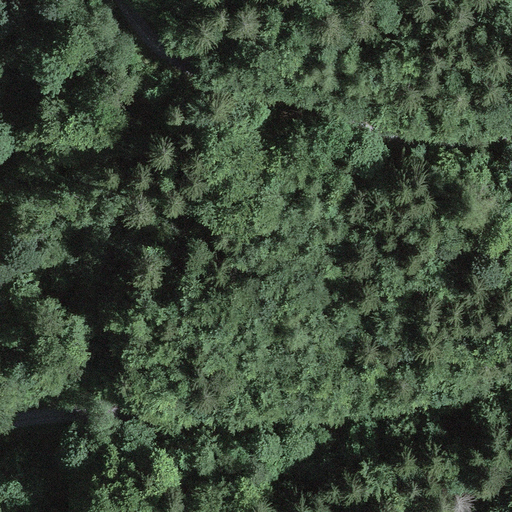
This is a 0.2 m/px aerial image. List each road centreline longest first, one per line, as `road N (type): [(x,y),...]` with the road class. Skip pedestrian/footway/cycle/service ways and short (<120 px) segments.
road 1 (track): [(0,418),(511,388)]
road 2 (track): [(511,129),(437,151),(330,105),(241,78),(172,69),(115,0)]
